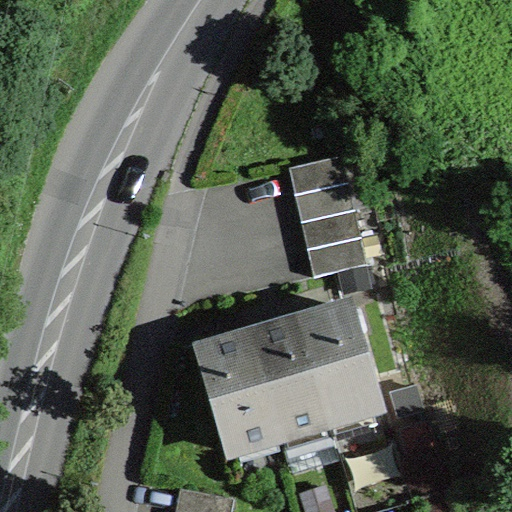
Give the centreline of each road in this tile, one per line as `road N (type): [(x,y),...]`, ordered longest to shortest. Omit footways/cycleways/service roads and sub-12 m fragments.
road 1 (primary): [(200,0),(162,60),(78,241),(7,511)]
road 2 (residential): [(115,511),(180,206)]
